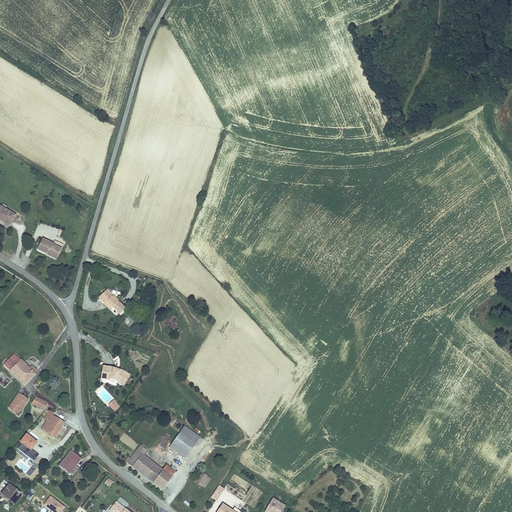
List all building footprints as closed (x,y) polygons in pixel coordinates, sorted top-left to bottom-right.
[(1,209),(0,210),(0,221),(10,228),(16,218),(6,212),(1,209)] [(55,247),(44,242),(39,252),(50,257),(50,258),(55,260),(57,255),(60,257),(65,247),(56,243),(55,247)] [(123,310),(105,290),(96,299),(107,311),(110,308),(117,315),(123,310)] [(11,371),(21,360),(15,354),(4,366),(11,371)] [(30,369),(21,360),(11,371),(26,385),(37,375),(36,374),(38,371),(33,367),(30,369)] [(115,367),(104,363),(101,371),(109,374),(108,376),(116,379),(124,383),(130,373),(120,368),(120,370),(114,368),(115,367)] [(26,397),(18,390),(7,404),(15,410),(19,405),(20,405),(26,397)] [(30,403),(32,404),(43,409),(45,409),(48,402),(34,396),(30,403)] [(114,399),(108,404),(114,411),(120,406),(114,399)] [(54,414),(49,411),(46,410),(45,412),(48,414),(44,421),(45,422),(47,423),(43,430),(50,435),(49,437),(51,439),(52,437),(53,438),(63,425),(52,417),(54,414)] [(196,443),(200,437),(185,426),(181,431),(196,443)] [(189,453),(196,443),(181,431),(173,441),(189,453)] [(26,435),(20,444),(29,450),(35,441),(26,435)] [(164,447),(169,438),(165,436),(160,445),(164,447)] [(173,441),(170,446),(186,457),(189,453),(173,441)] [(140,454),(144,449),(140,446),(128,463),(154,483),(163,471),(143,456),(140,454)] [(68,472),(74,464),(79,458),(69,450),(58,465),(68,472)] [(77,467),(74,464),(68,472),(71,475),(77,467)] [(163,471),(154,483),(162,488),(174,471),(166,466),(163,471)] [(30,477),(34,470),(30,468),(26,475),(30,477)] [(210,479),(201,472),(195,480),(204,487),(210,479)] [(104,483),(109,487),(113,481),(108,478),(104,483)] [(6,484),(0,493),(0,494),(12,503),(19,494),(6,484)] [(219,485),(211,496),(217,500),(225,489),(219,485)] [(49,511),(60,511),(65,507),(50,495),(42,506),(49,511)] [(272,497),(263,511),(281,511),(285,505),(272,497)] [(118,511),(108,503),(103,510),(105,511),(118,511)]
